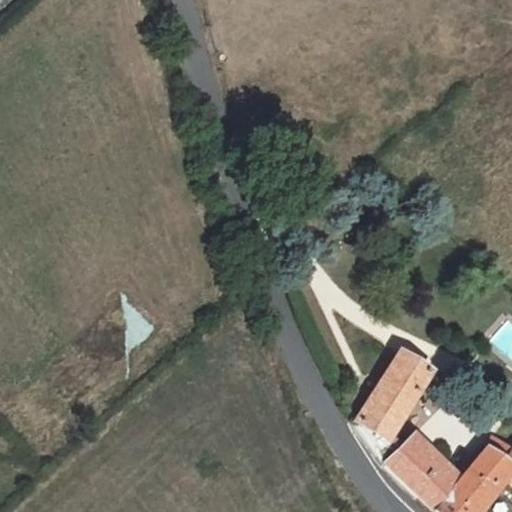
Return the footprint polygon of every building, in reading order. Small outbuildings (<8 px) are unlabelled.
[(397,354),(353,424),(383,465),(432,511),(436,511),(470,470),(494,491),(502,480),(501,480),(511,465),(511,454),(491,440),(458,480),(453,487),(434,469),(440,463),(435,457),(429,464),(420,456),(407,443),(400,449),(387,442),(380,438),(393,417),(400,420),(427,374),(397,354)] [(393,417),(380,438),(387,442),(400,420),(393,417)] [(427,450),(420,456),(429,464),(435,457),(427,450)] [(440,463),(434,469),(453,487),(458,480),(440,463)] [(511,465),(501,480),(502,480),(511,488),(511,465)] [(470,470),(436,511),(477,511),(494,491),(470,470)]
